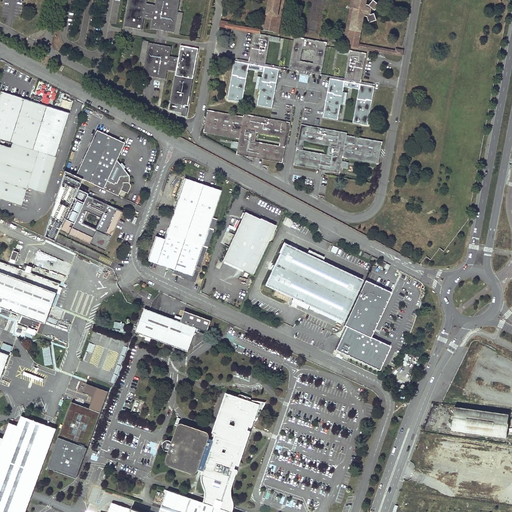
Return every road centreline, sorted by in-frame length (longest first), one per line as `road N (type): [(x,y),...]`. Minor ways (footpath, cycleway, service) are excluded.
road 1 (unclassified): [(164,164),(136,247),(142,270),(377,381),(387,393),(389,410),(354,511)]
road 2 (residential): [(407,264),(182,145)]
road 3 (primary): [(511,45),(465,271)]
road 4 (primary): [(453,312),(374,511)]
road 5 (primary): [(384,511),(431,382),(468,322)]
road 6 (residential): [(170,139),(0,50)]
road 7 (primary): [(488,274),(511,124)]
